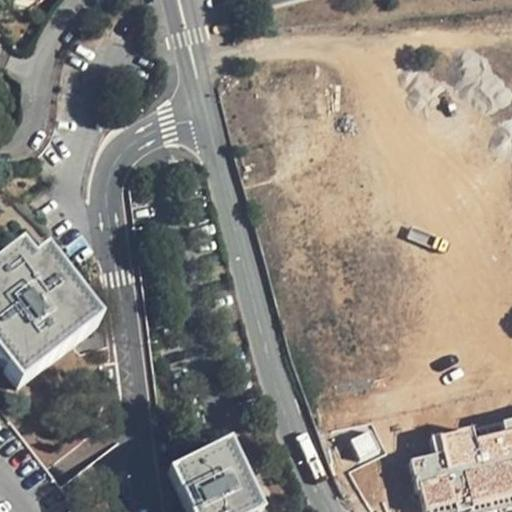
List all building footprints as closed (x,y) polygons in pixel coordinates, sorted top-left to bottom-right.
[(12,0),(24,16),(36,0),(12,0)] [(46,0),(36,0),(24,16),(46,0)] [(265,0),(268,11),(315,0),(265,0)] [(152,60),(160,58),(153,34),(147,37),(152,60)] [(0,369),(16,391),(25,384),(95,330),(42,261),(29,271),(17,255),(0,267),(0,369)] [(394,427),(336,439),(347,486),(404,473),(394,427)] [(255,511),(226,449),(169,476),(186,511),(255,511)]
